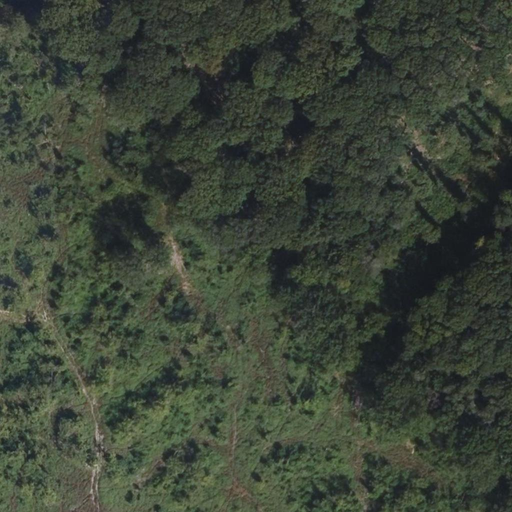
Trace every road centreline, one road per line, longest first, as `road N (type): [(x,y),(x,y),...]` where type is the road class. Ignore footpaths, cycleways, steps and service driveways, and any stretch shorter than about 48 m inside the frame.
road 1 (track): [(511,474),(379,413),(101,0)]
road 2 (track): [(468,511),(379,413),(489,152),(511,140)]
